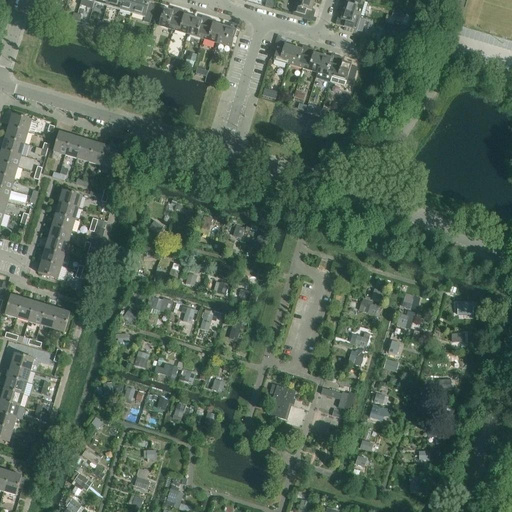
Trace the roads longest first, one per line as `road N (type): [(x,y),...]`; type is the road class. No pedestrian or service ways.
road 1 (residential): [(228,152),(0,85)]
road 2 (residential): [(463,511),(511,348)]
road 3 (unclassified): [(361,193),(511,260)]
road 4 (residential): [(361,193),(228,152)]
road 5 (unclassified): [(228,152),(267,22)]
